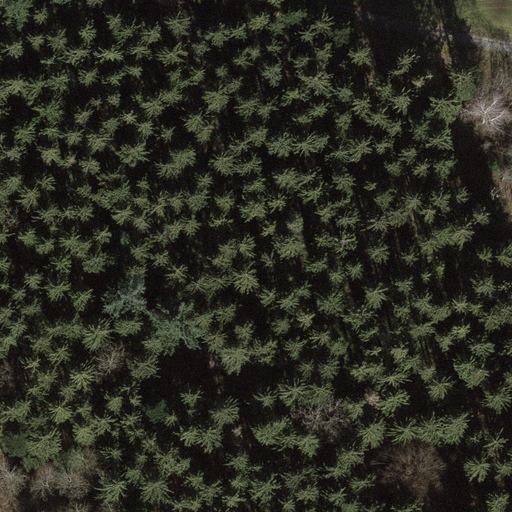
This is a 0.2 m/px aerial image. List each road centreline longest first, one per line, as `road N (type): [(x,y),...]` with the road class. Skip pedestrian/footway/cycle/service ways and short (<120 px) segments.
road 1 (track): [(0,257),(229,372),(450,511)]
road 2 (track): [(511,48),(291,0)]
road 3 (track): [(377,459),(511,418)]
